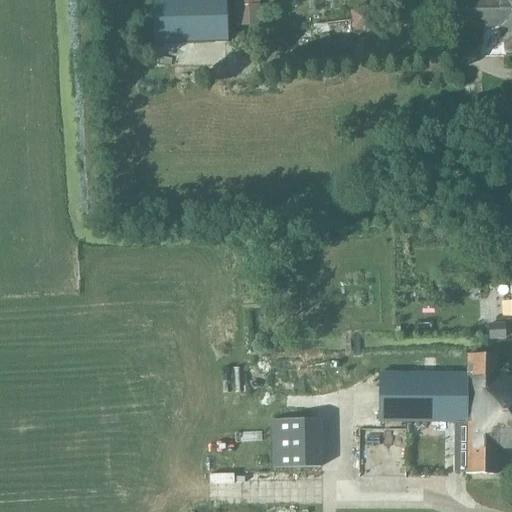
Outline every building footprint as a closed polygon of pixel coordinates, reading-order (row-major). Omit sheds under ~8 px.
[(152,0),(153,45),(228,43),(226,0),(152,0)] [(235,0),(236,25),(261,23),(259,0),(235,0)] [(511,0),(452,0),(453,27),(501,26),(501,38),(505,38),(505,54),(511,54),(511,0)] [(346,9),(347,30),(364,29),(364,9),(346,9)] [(511,126),(500,127),(500,159),(511,159),(511,126)] [(504,338),(503,322),(488,322),(488,339),(504,338)] [(511,377),(497,377),(497,355),(467,355),(467,374),(379,373),(379,421),(466,422),(466,474),(496,474),(496,449),(511,449),(511,377)] [(239,396),(320,394),(319,366),(239,368),(239,396)] [(268,466),(319,465),(318,417),(266,418),(268,466)] [(226,447),(227,420),(215,420),(215,447),(226,447)] [(408,422),(406,470),(437,471),(439,423),(408,422)] [(352,428),(351,474),(393,475),(393,457),(375,456),(375,428),(352,428)] [(393,445),(393,428),(377,428),(377,445),(393,445)]
